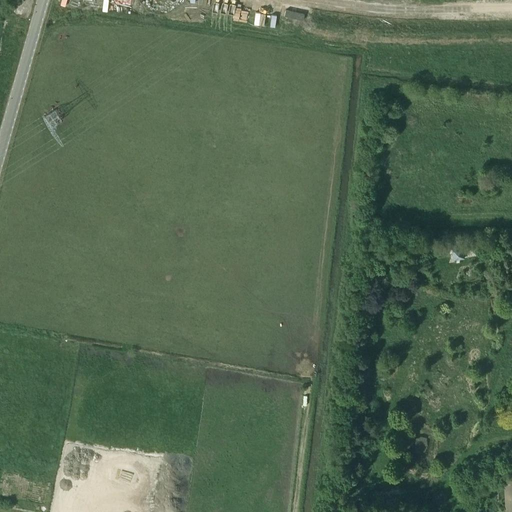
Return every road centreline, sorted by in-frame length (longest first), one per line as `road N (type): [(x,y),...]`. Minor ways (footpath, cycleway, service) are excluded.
road 1 (track): [(302,511),(333,320),(360,59)]
road 2 (track): [(511,9),(387,11),(314,0)]
road 3 (unclassified): [(0,152),(42,0)]
